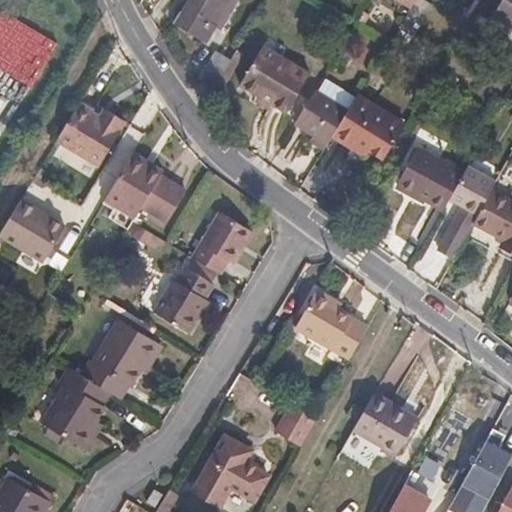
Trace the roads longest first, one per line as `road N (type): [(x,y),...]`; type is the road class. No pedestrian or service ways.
road 1 (residential): [(304,219),(178,443),(101,493),(90,511)]
road 2 (residential): [(304,219),(182,109),(119,0)]
road 3 (residential): [(511,371),(304,219)]
